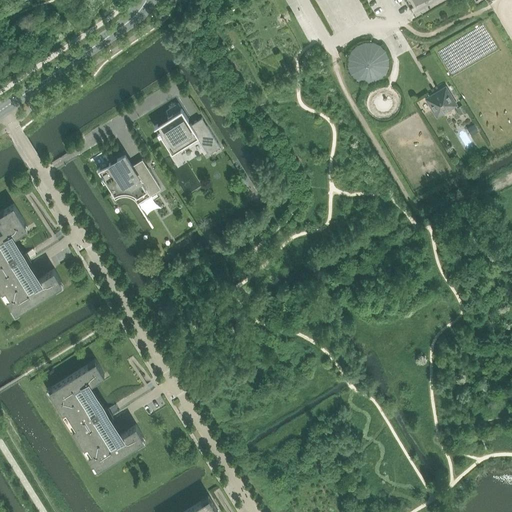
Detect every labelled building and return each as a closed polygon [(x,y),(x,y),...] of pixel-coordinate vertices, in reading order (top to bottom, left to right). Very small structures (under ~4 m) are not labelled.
[(358,80),(395,68),(383,32),(346,45),(358,80)] [(456,104),(446,87),(429,97),(436,108),(434,110),(437,116),(456,104)] [(463,104),(457,108),(460,114),(466,110),(463,104)] [(159,129),(158,130),(160,133),(161,132),(169,145),(170,145),(171,147),(182,140),(183,141),(185,143),(187,144),(195,139),(194,138),(197,136),(208,153),(220,146),(207,125),(207,126),(197,132),(183,110),(173,117),(158,126),(159,129)] [(475,124),(469,128),(473,134),(479,130),(475,124)] [(117,159),(115,161),(114,161),(114,162),(114,163),(114,164),(112,165),(110,166),(100,172),(102,175),(104,179),(105,178),(114,193),(114,192),(115,192),(116,191),(117,191),(119,190),(121,189),(122,189),(123,189),(125,189),(127,189),(129,189),(130,190),(132,190),(133,191),(135,192),(136,193),(137,194),(144,189),(146,188),(150,195),(161,188),(148,168),(148,169),(138,175),(125,155),(117,159)] [(63,283),(54,269),(36,280),(37,282),(31,286),(14,259),(17,257),(14,252),(11,254),(2,239),(8,236),(10,238),(28,227),(14,204),(0,212),(0,222),(3,228),(0,230),(0,286),(16,312),(63,283)] [(49,389),(79,437),(98,467),(145,438),(136,424),(118,436),(119,438),(113,441),(96,414),(99,412),(96,408),(93,410),(79,387),(85,383),(86,385),(105,373),(96,359),(49,389)] [(215,511),(218,510),(209,496),(183,511),(215,511)]
